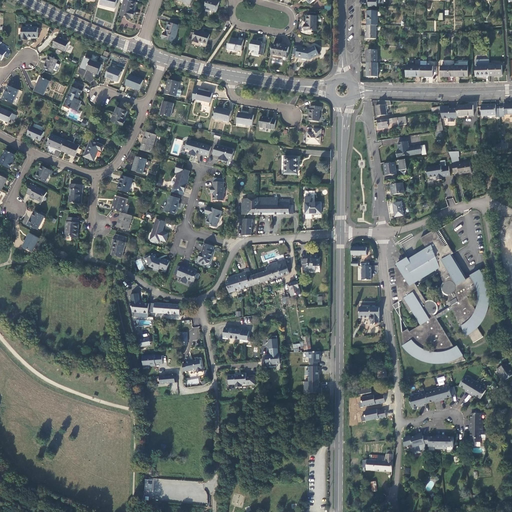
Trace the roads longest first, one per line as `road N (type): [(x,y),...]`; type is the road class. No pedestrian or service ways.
road 1 (secondary): [(341,232),(338,511)]
road 2 (unclassified): [(511,328),(482,203),(383,232)]
road 3 (unclassified): [(383,232),(398,423)]
road 4 (secondary): [(354,90),(511,90)]
road 5 (unclassified): [(213,367),(212,511)]
road 6 (residential): [(367,99),(383,232)]
road 7 (secondary): [(343,101),(341,232)]
road 8 (secondary): [(24,0),(140,50)]
